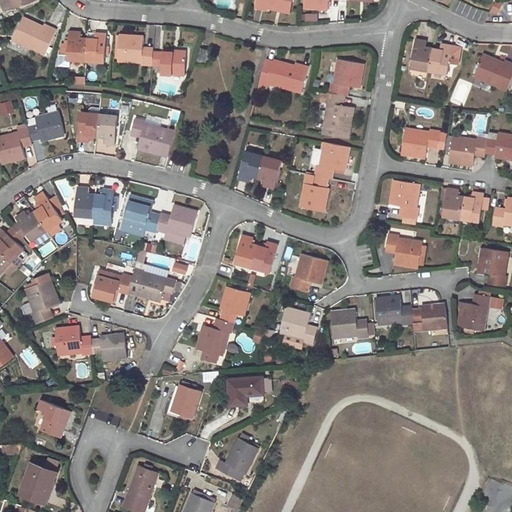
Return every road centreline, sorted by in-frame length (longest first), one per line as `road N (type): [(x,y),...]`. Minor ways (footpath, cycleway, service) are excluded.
road 1 (residential): [(0,198),(49,165),(80,161),(228,198)]
road 2 (residential): [(228,198),(206,270),(167,333),(82,307)]
road 3 (residential): [(191,13),(275,37),(393,26)]
road 4 (residential): [(343,240),(356,286),(464,277)]
road 5 (residential): [(370,166),(393,26)]
road 6 (residential): [(500,186),(370,166)]
road 7 (residential): [(228,198),(343,240)]
